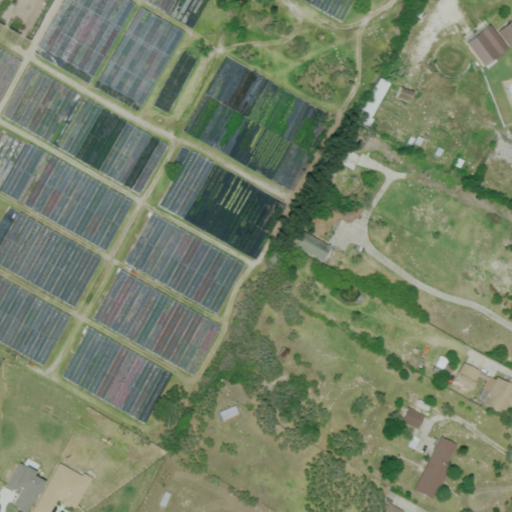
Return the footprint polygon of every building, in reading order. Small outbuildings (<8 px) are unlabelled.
[(62,0),(132,0),(136,2),(94,76),(38,44),(62,0)] [(140,5),(185,30),(143,104),(98,79),(140,5)] [(511,18),(511,44),(510,46),(497,31),(511,18)] [(481,64),(505,48),(489,24),(465,40),(481,64)] [(380,77),(390,82),(367,125),(357,120),(380,77)] [(411,90),(398,86),(395,97),(408,101),(411,90)] [(337,160),(345,146),(362,156),(355,169),(337,160)] [(289,242),(298,227),(336,248),(328,263),(289,242)] [(190,308),(202,314),(181,360),(169,354),(190,308)] [(447,378),(432,369),(441,355),(456,364),(447,378)] [(495,379),(497,376),(511,384),(511,405),(511,407),(507,404),(502,413),(476,399),(486,381),(478,376),(468,393),(451,383),(463,361),(495,379)] [(235,404),(239,414),(223,422),(219,411),(235,404)] [(424,415),(417,428),(401,420),(408,406),(424,415)] [(43,442),(40,449),(60,459),(53,473),(7,450),(18,429),(43,442)] [(440,435),(457,444),(448,462),(453,465),(434,500),(413,489),(440,435)] [(33,470),(17,462),(5,484),(19,492),(12,505),(26,511),(42,480),(31,475),(33,470)] [(74,509),(89,477),(55,462),(31,511),(48,511),(55,500),(74,509)] [(382,511),(389,501),(404,510),(402,511),(382,511)] [(63,511),(69,502),(86,511),(85,511),(63,511)]
